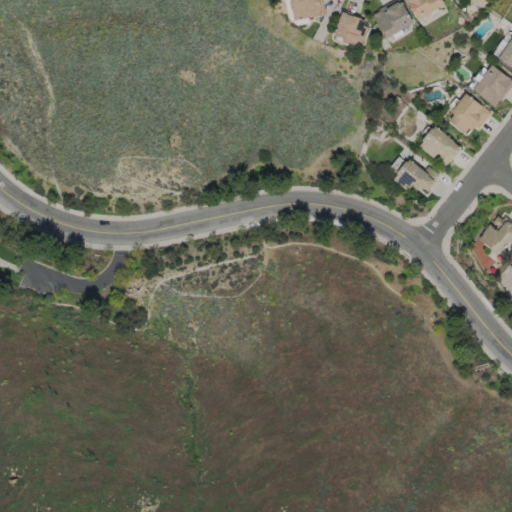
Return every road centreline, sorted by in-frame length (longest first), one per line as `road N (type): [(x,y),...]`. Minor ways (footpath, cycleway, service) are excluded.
road 1 (residential): [(0,187),(39,216),(124,234),(258,208),(330,206),(379,221),(423,246),(511,352)]
road 2 (residential): [(511,137),(423,246)]
